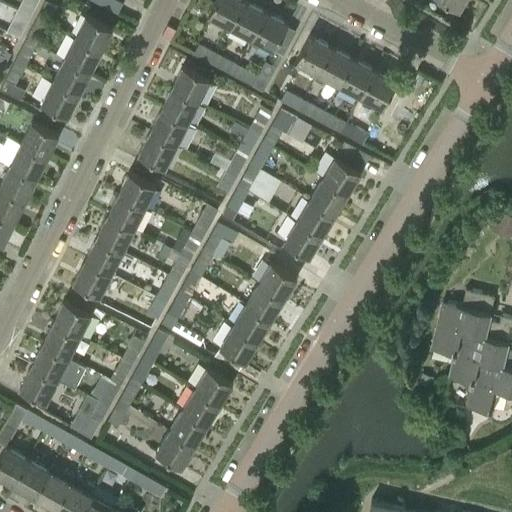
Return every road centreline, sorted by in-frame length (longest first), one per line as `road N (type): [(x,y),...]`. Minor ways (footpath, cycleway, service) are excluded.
road 1 (tertiary): [(225,511),(485,81)]
road 2 (residential): [(0,340),(177,0)]
road 3 (residential): [(485,81),(344,0)]
